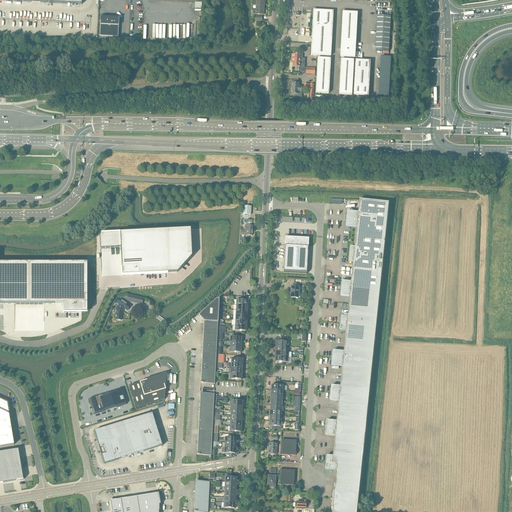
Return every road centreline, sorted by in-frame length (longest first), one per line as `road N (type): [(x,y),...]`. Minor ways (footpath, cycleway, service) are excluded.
road 1 (unclassified): [(264,204),(319,208),(304,468),(314,479)]
road 2 (unclassified): [(177,472),(182,386),(180,360),(169,351),(76,385),(74,418),(89,486)]
road 3 (primary): [(434,130),(108,120)]
road 4 (primary): [(113,140),(438,147)]
road 5 (unclassified): [(251,460),(264,204)]
road 6 (unclassified): [(264,204),(276,0)]
road 7 (motorway): [(500,112),(466,109),(460,79),(474,45),(511,25)]
road 8 (unclassified): [(107,281),(86,324),(34,344),(0,338)]
road 9 (unclassified): [(0,379),(22,401),(45,493)]
road 10 (motorway): [(500,112),(469,98),(466,75),(486,41),(511,31)]
road 11 (track): [(166,323),(198,305),(239,259),(262,250)]
